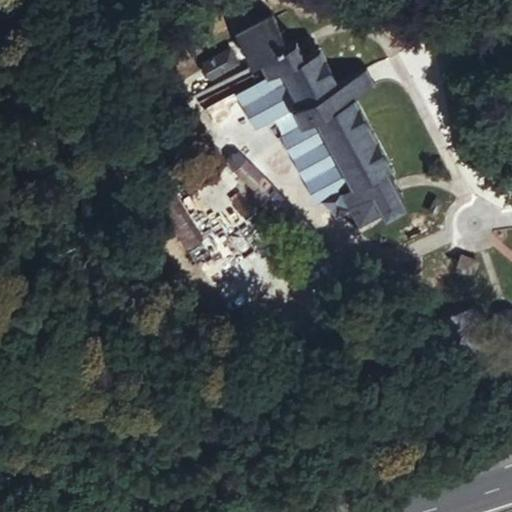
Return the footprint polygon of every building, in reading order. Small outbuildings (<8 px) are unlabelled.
[(246,32),(261,62),(271,57),(280,76),(310,62),(326,95),(314,100),(324,120),(307,127),(341,199),(354,192),(392,173),(400,169),(365,98),(387,88),(380,71),(378,68),(348,83),(332,49),(316,56),(307,37),(297,43),(282,14),(246,32)] [(270,80),(280,76),(271,57),(261,62),(254,65),(258,73),(266,69),(270,80)] [(234,174),(255,191),(265,179),(245,161),(234,174)] [(399,186),(392,173),(354,192),(368,221),(407,203),(399,186)] [(178,205),(167,210),(185,248),(197,243),(178,205)] [(442,320),(474,345),(487,342),(484,339),(473,310),(442,320)] [(511,316),(503,319),(511,348),(511,316)] [(509,363),(487,342),(474,345),(501,372),(509,363)]
